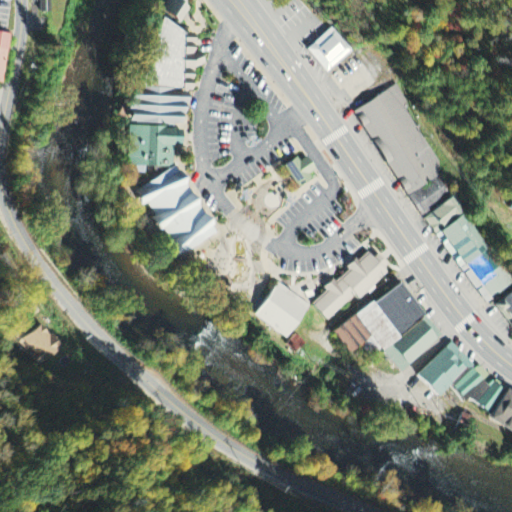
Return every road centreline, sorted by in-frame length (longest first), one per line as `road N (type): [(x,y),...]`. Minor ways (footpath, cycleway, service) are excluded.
road 1 (residential): [(340,498),(252,458),(190,418),(29,253),(0,183),(21,0)]
road 2 (primary): [(236,0),(441,287),(511,364)]
